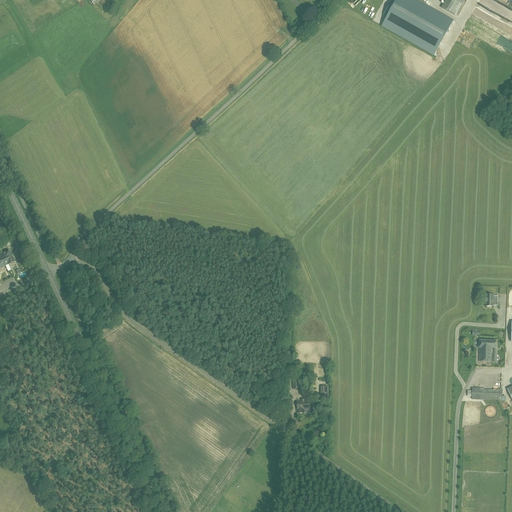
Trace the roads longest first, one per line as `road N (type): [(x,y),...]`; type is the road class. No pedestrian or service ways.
road 1 (unclassified): [(72,262),(100,278),(133,324),(398,511)]
road 2 (unclassified): [(72,262),(79,238),(338,0)]
road 3 (secondary): [(164,511),(48,271)]
